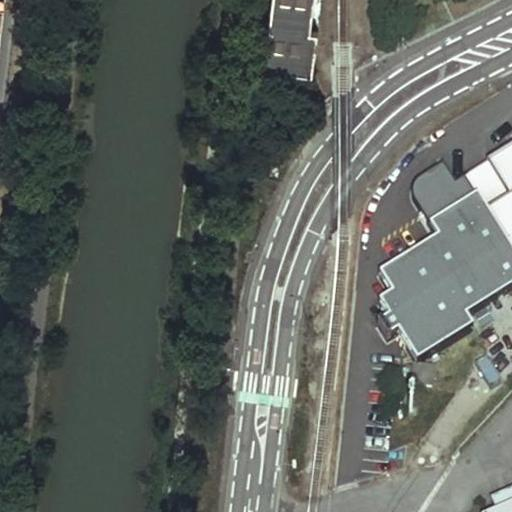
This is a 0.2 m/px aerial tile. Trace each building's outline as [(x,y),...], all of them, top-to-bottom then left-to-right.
[(275,0),(268,66),(316,72),(320,32),(314,31),(317,0),(275,0)] [(511,149),(500,157),(502,161),(511,155),(511,149)] [(500,157),(472,175),(511,240),(511,155),(502,161),(500,157)] [(511,240),(472,175),(420,208),(425,217),(436,233),(442,243),(380,282),(398,311),(409,329),(413,335),(398,344),(402,349),(397,368),(511,295),(511,240)] [(425,217),(420,221),(430,237),(436,233),(425,217)] [(398,311),(391,315),(402,333),(409,329),(398,311)] [(433,390),(435,372),(415,370),(413,388),(433,390)] [(508,511),(511,510),(511,491),(487,502),(492,511),(508,511)]
